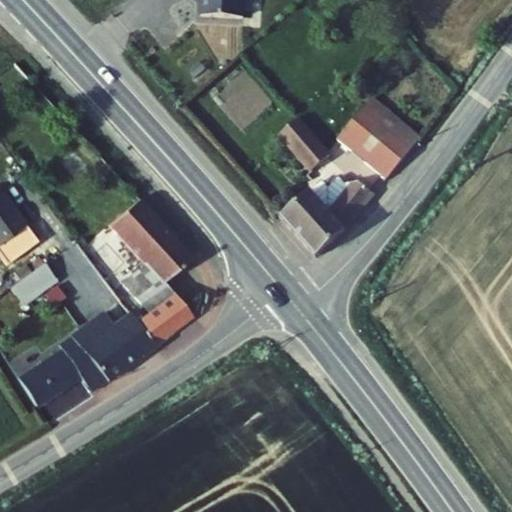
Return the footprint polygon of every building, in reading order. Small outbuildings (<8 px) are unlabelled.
[(426,145),(379,108),(347,148),(394,186),(426,145)] [(311,122),(292,141),(321,171),(340,154),(311,122)] [(321,171),(314,176),(320,183),(327,177),(321,171)] [(335,185),(290,225),(323,263),(379,204),(358,180),(340,193),(335,185)] [(0,189),(0,243),(26,224),(0,189)] [(204,274),(153,210),(120,237),(153,278),(131,296),(148,318),(136,328),(161,358),(202,325),(178,295),(204,274)] [(67,298),(47,271),(15,295),(40,327),(56,315),(52,310),(67,298)] [(161,358),(136,328),(127,314),(84,347),(118,390),(161,358)] [(118,390),(84,347),(61,365),(63,367),(81,391),(94,409),(118,390)] [(81,391),(63,367),(24,395),(42,419),(81,391)]
